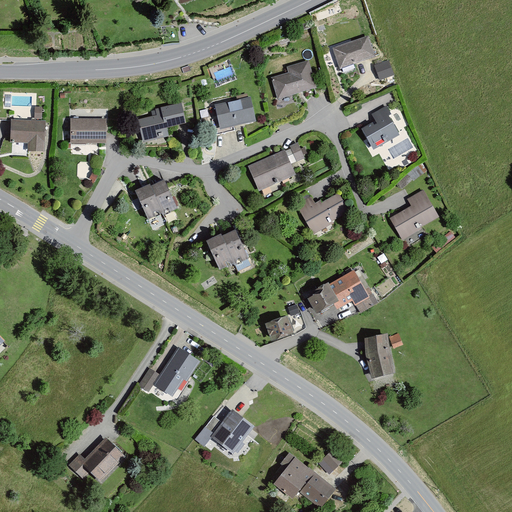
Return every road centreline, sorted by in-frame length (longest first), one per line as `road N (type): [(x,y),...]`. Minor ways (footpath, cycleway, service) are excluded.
road 1 (secondary): [(430,505),(321,402),(74,243)]
road 2 (residential): [(74,243),(115,165),(138,158),(205,169),(324,117),(365,79)]
road 3 (secondary): [(0,71),(160,65),(310,0)]
